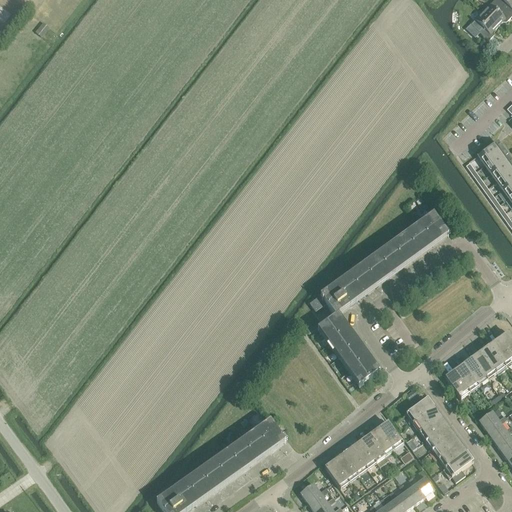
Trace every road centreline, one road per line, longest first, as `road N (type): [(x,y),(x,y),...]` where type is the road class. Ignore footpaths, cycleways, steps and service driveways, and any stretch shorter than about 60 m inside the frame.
road 1 (residential): [(402,385),(361,327),(362,315),(458,246),(471,249),(504,299)]
road 2 (unclassified): [(272,493),(402,385)]
road 3 (residential): [(494,475),(421,373)]
